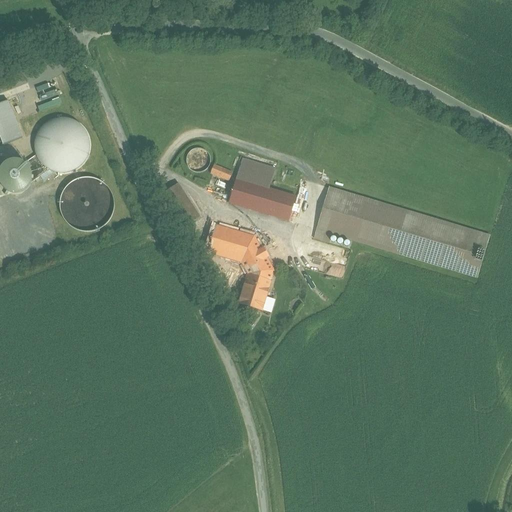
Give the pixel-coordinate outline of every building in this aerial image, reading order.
[(48,84),(37,88),(39,92),(50,88),(48,84)] [(58,89),(40,96),(42,101),(60,95),(58,89)] [(62,99),(39,108),(41,113),(63,104),(62,99)] [(9,101),(0,104),(0,133),(4,146),(23,138),(9,101)] [(68,118),(63,118),(58,118),(55,119),(53,120),(51,121),(49,122),(46,124),(45,125),(43,127),(41,129),(39,132),(38,135),(37,137),(36,139),(36,142),(35,143),(35,146),(36,149),(36,151),(36,152),(37,154),(37,155),(38,157),(39,160),(40,160),(41,163),(43,164),(43,165),(44,166),(46,168),(47,168),(48,169),(49,169),(50,170),(51,170),(54,172),(56,172),(59,173),(64,173),(68,173),(71,172),(74,171),(77,169),(80,167),(83,165),(85,163),(87,159),(89,156),(90,153),(90,151),(90,149),(91,145),(90,142),(90,140),(89,138),(89,136),(88,134),(86,131),(85,129),(83,127),(82,125),(79,123),(77,122),(74,120),(72,119),(68,118)] [(194,147),(192,148),(190,149),(188,151),(187,152),(186,154),(186,156),(186,157),(186,159),(186,160),(186,162),(187,163),(188,165),(189,167),(190,168),(192,169),(194,170),(196,171),(198,171),(201,171),(203,170),(205,169),(206,168),(207,167),(208,166),(209,165),(209,163),(210,161),(210,160),(210,158),(210,156),(210,154),(209,153),(209,152),(208,151),(207,150),(205,148),(204,147),(202,147),(200,146),(198,146),(195,146),(194,147)] [(38,157),(37,155),(28,165),(29,166),(30,167),(31,168),(32,170),(33,171),(34,172),(34,173),(34,174),(34,175),(35,176),(35,177),(35,178),(35,180),(34,182),(34,184),(34,185),(50,170),(49,169),(48,169),(47,168),(46,168),(44,166),(43,165),(43,164),(41,163),(40,160),(39,160),(38,157)] [(274,166),(241,157),(236,177),(268,186),(274,166)] [(18,162),(14,163),(11,164),(9,165),(7,166),(5,168),(4,170),(3,171),(3,173),(2,175),(2,177),(2,179),(2,181),(2,183),(3,185),(4,186),(5,188),(6,189),(7,191),(9,192),(10,193),(12,194),(13,194),(16,195),(19,195),(22,195),(24,194),(26,193),(28,192),(30,191),(31,189),(33,187),(34,185),(34,184),(34,182),(35,180),(35,178),(35,177),(35,176),(34,175),(34,174),(34,173),(34,172),(33,171),(32,170),(31,168),(30,167),(29,166),(28,165),(26,164),(24,163),(21,162),(18,162)] [(232,170),(213,162),(210,171),(229,178),(232,170)] [(91,177),(87,177),(83,178),(80,178),(78,179),(76,180),(73,181),(70,184),(68,186),(66,188),(64,191),(62,195),(61,198),(61,200),(60,203),(60,205),(61,207),(61,209),(61,211),(62,213),(62,215),(63,217),(64,219),(66,221),(68,223),(69,225),(71,226),(73,228),(75,229),(77,230),(79,230),(81,231),(84,232),(89,232),(93,231),(95,231),(98,230),(101,229),(103,227),(105,226),(107,224),(108,223),(110,221),(111,218),(113,216),(113,214),(114,212),(114,210),(115,208),(115,206),(115,204),(115,201),(114,198),(113,195),(112,192),(111,190),(108,186),(106,184),(104,183),(102,181),(100,180),(98,179),(95,178),(91,177)] [(268,186),(236,177),(229,201),(289,217),(296,194),(268,186)] [(200,214),(178,181),(162,192),(184,224),(200,214)] [(491,236),(330,188),(315,239),(324,241),(326,232),(478,277),(491,236)] [(236,230),(215,223),(208,249),(229,255),(236,230)] [(260,236),(236,230),(229,255),(252,262),(274,268),(282,243),(281,243),(281,242),(260,236)] [(274,268),(252,262),(246,280),(245,280),(239,301),(263,308),(269,287),(268,287),(274,268)] [(343,277),(345,267),(327,264),(325,274),(343,277)]
